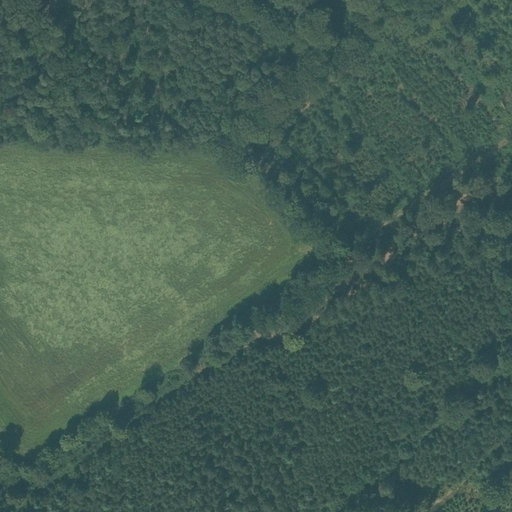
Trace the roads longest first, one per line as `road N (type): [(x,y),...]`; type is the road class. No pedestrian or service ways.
road 1 (track): [(341,511),(511,352)]
road 2 (track): [(321,264),(511,136)]
road 3 (track): [(511,114),(437,33),(428,0)]
